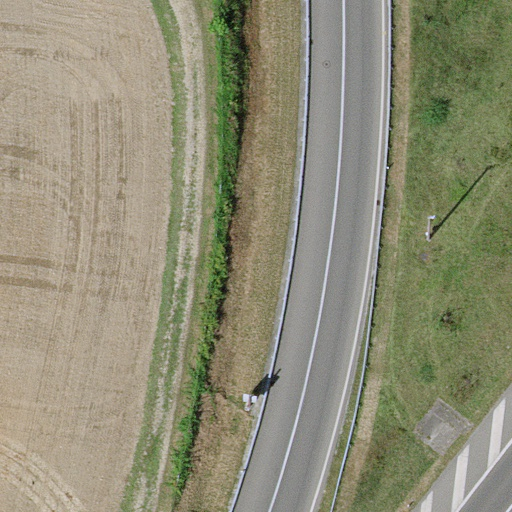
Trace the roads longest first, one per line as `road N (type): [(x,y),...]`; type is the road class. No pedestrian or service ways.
road 1 (motorway): [(365,0),(349,269),(292,511)]
road 2 (track): [(181,0),(194,76),(189,251),(144,511)]
